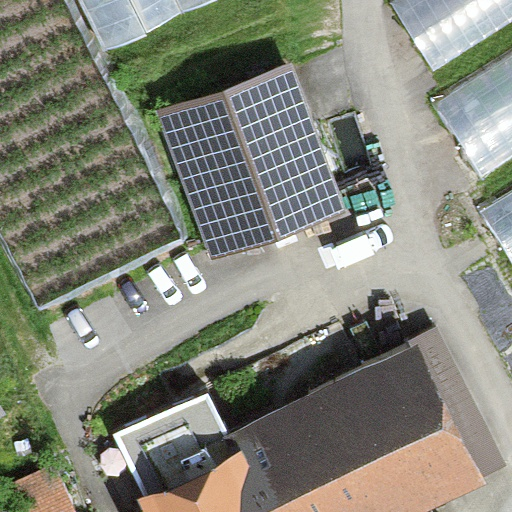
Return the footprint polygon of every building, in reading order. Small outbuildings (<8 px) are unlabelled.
[(216,0),(77,0),(106,56),(216,0)] [(511,23),(511,0),(396,0),(388,5),(430,74),(511,23)] [(511,154),(511,52),(426,105),(472,179),(511,154)] [(333,210),(285,69),(155,113),(204,254),(333,210)] [(26,149),(0,159),(0,211),(36,298),(187,235),(146,137),(110,152),(102,133),(32,162),(26,149)] [(511,198),(477,221),(511,275),(511,198)] [(417,511),(477,483),(409,343),(217,436),(197,395),(106,439),(134,496),(116,505),(119,511),(417,511)]
